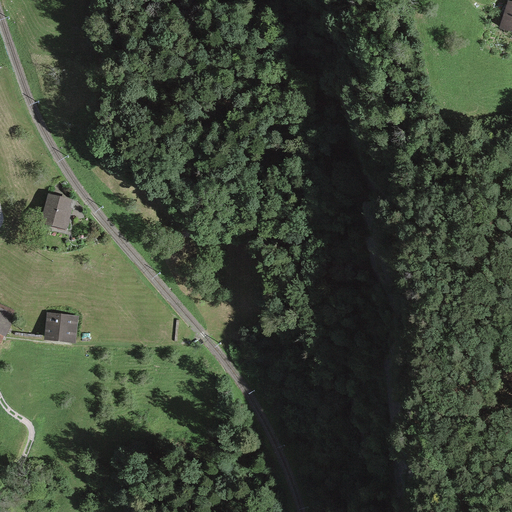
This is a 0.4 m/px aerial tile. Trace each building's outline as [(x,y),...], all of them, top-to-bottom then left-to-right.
[(511,5),(510,5),(503,30),(511,32),(511,5)] [(74,201),(49,196),(43,224),(68,229),(74,201)] [(186,223),(185,237),(199,238),(199,224),(186,223)] [(17,317),(0,310),(0,334),(9,338),(17,317)] [(80,319),(50,317),(47,342),(78,345),(80,319)]
